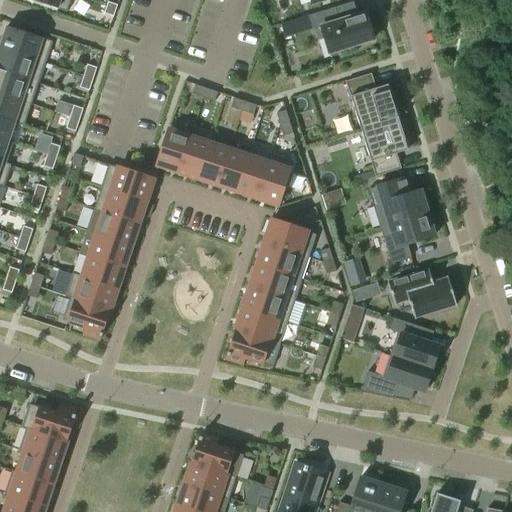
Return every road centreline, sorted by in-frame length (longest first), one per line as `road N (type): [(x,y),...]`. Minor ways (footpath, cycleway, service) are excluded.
road 1 (residential): [(194,408),(262,217),(169,186),(100,388)]
road 2 (residential): [(194,408),(511,476)]
road 3 (residential): [(497,299),(401,0)]
road 4 (residential): [(497,299),(472,305),(436,421)]
road 5 (residential): [(100,388),(60,511)]
